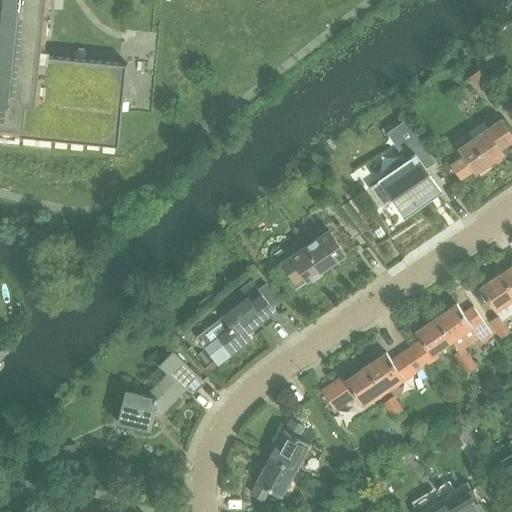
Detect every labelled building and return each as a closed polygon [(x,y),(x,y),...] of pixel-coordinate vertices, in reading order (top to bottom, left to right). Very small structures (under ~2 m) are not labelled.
[(0,0),(0,131),(119,144),(127,63),(41,54),(46,0),(0,0)] [(492,106),(495,104),(505,96),(482,66),(469,76),(492,106)] [(408,118),(390,130),(406,153),(424,141),(408,118)] [(485,121),(464,134),(454,141),(474,174),(503,154),(502,149),(511,141),(511,132),(503,120),(490,128),(485,121)] [(405,214),(441,189),(418,155),(372,187),(384,204),(394,198),(405,214)] [(281,262),(291,277),(289,279),(296,289),(347,254),(330,229),(281,262)] [(511,265),(501,273),(511,289),(511,265)] [(495,311),(496,310),(499,315),(490,321),(501,337),(510,331),(503,320),(511,314),(511,289),(501,273),(480,288),(495,311)] [(230,323),(217,335),(205,344),(218,362),(231,353),(251,337),(246,330),(273,310),(251,281),(237,292),(243,300),(223,315),(230,323)] [(457,304),(436,318),(452,341),(453,340),(460,350),(465,346),(479,337),(483,342),(493,335),(473,304),(462,311),(457,304)] [(421,340),(412,346),(426,366),(440,356),(437,351),(452,341),(436,318),(416,332),(421,340)] [(335,410),(347,402),(356,395),(364,408),(426,366),(412,346),(391,360),(387,355),(345,380),(343,377),(323,391),(335,410)] [(465,346),(460,350),(453,354),(460,364),(471,356),(465,346)] [(204,349),(197,355),(203,364),(211,359),(204,349)] [(169,374),(151,392),(150,397),(159,399),(157,408),(164,410),(185,389),(193,392),(204,381),(175,353),(162,366),(169,374)] [(478,365),(471,356),(460,364),(466,373),(478,365)] [(164,413),(164,410),(157,408),(159,399),(150,397),(127,392),(119,421),(151,429),(156,411),(164,413)] [(390,412),(401,404),(394,394),(383,402),(390,412)] [(408,414),(401,404),(390,412),(396,422),(408,414)] [(285,428),(271,454),(296,468),(310,442),(300,437),(307,424),(291,416),(285,428)] [(478,434),(472,424),(467,416),(457,423),(468,440),(478,434)] [(459,446),(468,440),(457,423),(449,428),(459,446)] [(69,452),(41,454),(42,467),(70,466),(69,452)] [(257,480),(258,481),(251,493),(265,500),(271,488),(282,494),(296,468),(271,454),(257,480)] [(20,490),(40,494),(43,474),(21,471),(9,469),(7,484),(20,486),(20,490)] [(384,497),(394,491),(381,469),(371,475),(384,497)] [(468,480),(442,497),(450,511),(484,511),(470,489),(472,487),(468,480)] [(416,505),(419,511),(450,511),(442,497),(437,499),(434,494),(416,505)]
